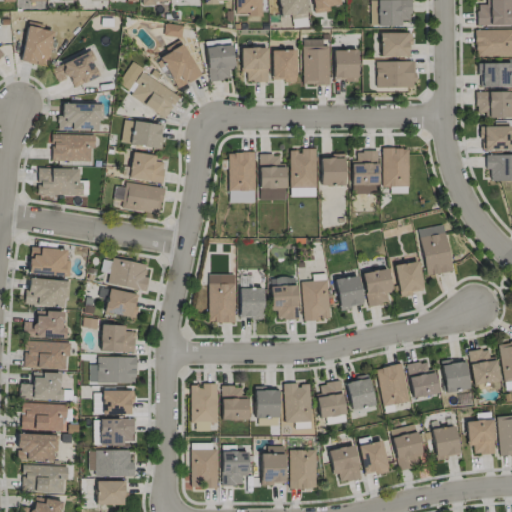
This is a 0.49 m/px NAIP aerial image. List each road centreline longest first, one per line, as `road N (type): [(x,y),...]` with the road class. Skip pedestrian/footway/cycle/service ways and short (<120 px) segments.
road 1 (residential): [(212,113),(165,357),(164,511)]
road 2 (residential): [(484,305),(430,330),(306,355),(165,357)]
road 3 (residential): [(440,0),(440,111),(451,174),(474,218),(511,260)]
road 4 (residential): [(212,113),(440,111)]
road 5 (residential): [(4,212),(187,246)]
road 6 (residential): [(16,93),(0,255)]
road 7 (residential): [(361,511),(511,485)]
